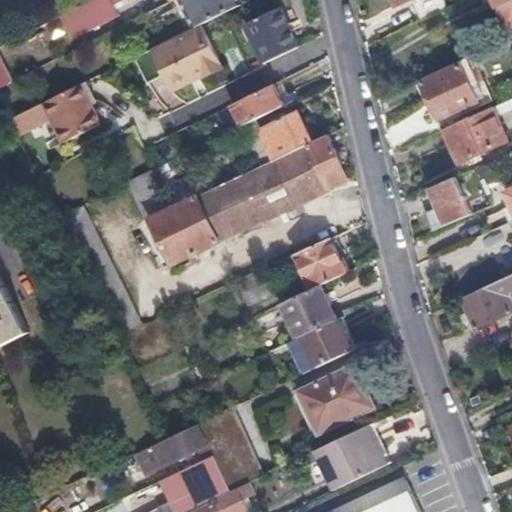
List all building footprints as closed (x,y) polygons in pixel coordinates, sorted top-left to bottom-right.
[(90,0),(79,6),(90,29),(136,6),(133,0),(90,0)] [(240,7),(236,0),(179,0),(194,29),(201,26),(223,15),(240,7)] [(402,0),(408,0),(418,20),(442,9),(437,0),(391,0),(393,4),(402,0)] [(511,26),(511,0),(491,0),(505,29),(511,26)] [(264,62),(298,46),(280,9),(247,25),(264,62)] [(219,62),(201,26),(194,29),(133,59),(146,87),(164,79),(168,87),(219,62)] [(0,86),(11,81),(0,60),(0,86)] [(219,62),(168,87),(171,93),(222,69),(219,62)] [(474,102),(458,66),(423,82),(439,119),(474,102)] [(80,84),(89,102),(95,99),(86,82),(80,84)] [(80,84),(44,102),(64,142),(99,124),(89,102),(80,84)] [(257,120),(285,107),(274,85),(261,91),(231,105),(241,127),(257,120)] [(511,111),(511,100),(494,108),(498,117),(511,111)] [(494,108),(444,129),(459,162),(508,141),(498,117),(494,108)] [(257,120),(241,127),(259,168),(311,143),(296,113),(261,129),(257,120)] [(349,179),(329,135),(311,143),(333,187),(349,179)] [(311,143),(259,168),(200,195),(222,242),(334,190),(333,187),(311,143)] [(173,204),(157,168),(129,181),(146,216),(173,204)] [(428,211),(435,229),(472,212),(457,176),(431,187),(439,206),(428,211)] [(222,242),(200,195),(154,217),(174,263),(222,242)] [(57,216),(98,298),(117,336),(141,325),(81,204),(57,216)] [(322,285),(358,269),(340,234),(300,252),(298,253),(316,288),(322,285)] [(260,270),(285,258),(281,249),(158,305),(161,315),(238,280),(260,270)] [(272,295),(260,270),(238,280),(250,305),(272,295)] [(511,276),(464,298),(470,310),(462,313),(465,320),(473,317),(477,326),(511,310),(511,276)] [(0,347),(28,333),(0,278),(0,347)] [(300,338),(339,321),(322,285),(316,288),(284,302),(300,338)] [(301,377),(354,351),(339,321),(300,338),(286,345),(301,377)] [(316,435),(371,411),(352,369),(298,395),(316,435)] [(261,479),(228,411),(198,425),(214,458),(231,493),(250,484),(261,479)] [(176,466),(206,452),(196,430),(166,444),(176,466)] [(348,469),(336,443),(282,468),(295,494),(348,469)] [(191,511),(231,493),(214,458),(162,482),(176,511),(191,511)] [(301,506),(354,480),(348,469),(295,494),(301,506)] [(421,511),(405,475),(327,511),(421,511)] [(231,493),(191,511),(242,511),(247,510),(243,501),(256,495),(250,484),(231,493)]
